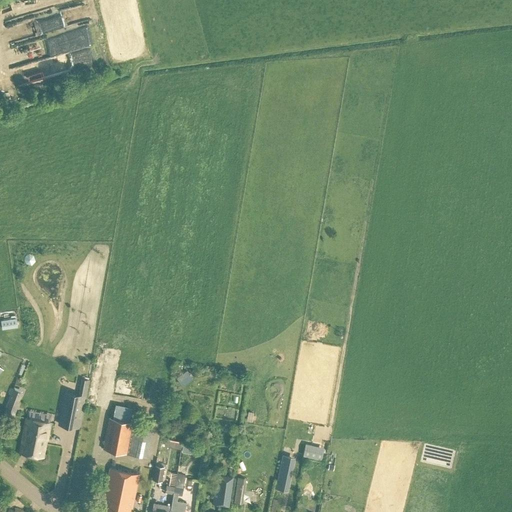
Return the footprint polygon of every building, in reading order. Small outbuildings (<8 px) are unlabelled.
[(45,31),(78,21),(74,7),(38,18),(41,26),(43,25),(45,31)] [(16,317),(1,319),(2,327),(17,325),(16,317)] [(189,373),(186,369),(176,377),(179,381),(189,373)] [(64,391),(57,424),(80,428),(89,379),(81,378),(78,393),(64,391)] [(22,392),(12,388),(2,414),(12,418),(22,392)] [(227,400),(229,391),(221,389),(218,398),(227,400)] [(47,439),(50,422),(26,417),(19,452),(43,457),(46,439),(47,439)] [(109,417),(102,448),(126,453),(126,452),(146,456),(151,427),(131,424),(132,422),(128,421),(112,418),(109,417)] [(183,448),(198,451),(200,442),(184,440),(183,448)] [(305,443),(303,455),(306,456),(309,456),(317,458),(321,459),(322,452),(312,450),(313,444),(305,443)] [(281,461),(275,488),(288,490),(293,463),(281,461)] [(155,464),(152,479),(162,481),(164,466),(155,464)] [(138,473),(109,467),(100,510),(108,511),(127,511),(129,507),(131,507),(138,473)] [(216,473),(213,495),(212,502),(228,505),(232,475),(216,473)] [(343,503),(349,475),(336,473),(331,501),(343,503)] [(237,476),(234,501),(242,502),(246,478),(237,476)] [(172,493),(175,479),(167,478),(165,492),(172,493)] [(185,481),(175,479),(172,493),(181,494),(182,487),(184,487),(185,481)] [(168,511),(170,508),(170,506),(152,503),(150,511),(168,511)]
